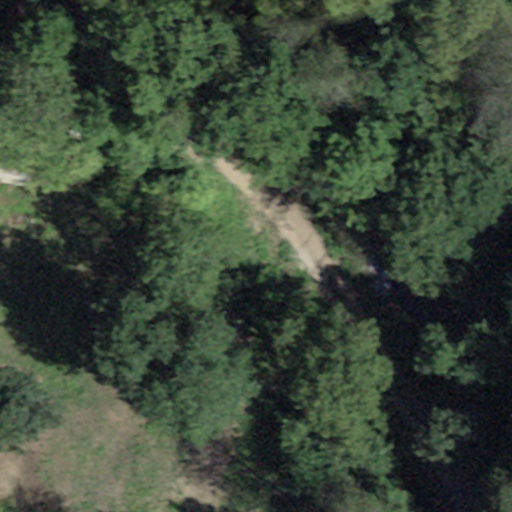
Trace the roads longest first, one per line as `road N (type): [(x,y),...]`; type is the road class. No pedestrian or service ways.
road 1 (track): [(255,160),(476,511)]
road 2 (track): [(0,82),(255,160)]
road 3 (track): [(78,0),(255,160)]
